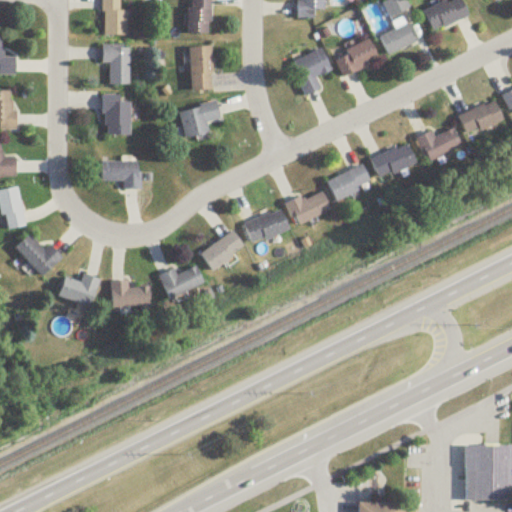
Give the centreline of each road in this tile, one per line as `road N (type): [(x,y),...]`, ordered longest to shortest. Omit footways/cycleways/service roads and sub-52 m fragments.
road 1 (primary): [(511,263),(18,511)]
road 2 (residential): [(87,224),(127,239),(164,227),(280,152),(511,41)]
road 3 (primary): [(180,511),(511,346)]
road 4 (residential): [(87,224),(67,205),(56,174),(56,0)]
road 5 (residential): [(280,152),(257,103),(251,0)]
road 6 (primary): [(395,405),(446,364),(455,344),(436,315),(415,312)]
